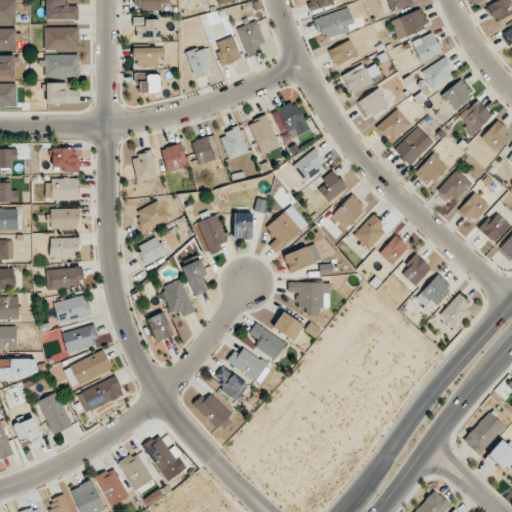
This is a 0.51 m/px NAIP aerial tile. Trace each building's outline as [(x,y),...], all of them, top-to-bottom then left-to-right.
[(16,0),(0,0),(0,21),(16,22),(16,0)] [(78,20),(78,6),(67,6),(66,0),(45,0),(45,19),(78,20)] [(160,0),(133,0),(133,8),(160,9),(160,0)] [(332,0),(312,0),(307,1),(309,10),(334,5),(332,0)] [(387,0),(390,11),(415,4),(413,0),(387,0)] [(511,0),(497,0),(487,5),(494,22),(511,14),(511,0)] [(354,31),(350,9),(313,17),(316,32),(322,31),(323,37),(354,31)] [(397,38),(428,26),(421,9),(390,21),(397,38)] [(135,39),(160,38),(160,18),(135,18),(135,39)] [(263,42),(258,22),(238,27),(245,56),(260,52),(258,43),(263,42)] [(78,27),(44,27),(44,50),(78,50),(78,27)] [(16,28),(0,28),(0,50),(16,50),(16,28)] [(420,38),(422,44),(414,47),(420,61),(441,53),(433,32),(420,38)] [(241,59),(233,36),(216,42),(219,51),(216,52),(221,66),(241,59)] [(335,65),(358,55),(351,39),(328,50),(335,65)] [(213,68),(205,46),(185,53),(194,76),(213,68)] [(164,47),(133,48),(133,57),(137,57),(137,66),(158,66),(158,58),(164,57),(164,47)] [(78,54),(43,55),(43,77),(79,77),(78,54)] [(0,75),(16,76),(16,56),(0,56),(0,75)] [(454,77),(445,58),(421,70),(430,89),(454,77)] [(350,93),(374,84),(371,77),(380,74),(376,64),(364,68),(363,65),(342,73),(350,93)] [(160,73),(135,73),(135,85),(139,85),(139,92),(159,93),(160,73)] [(454,110),(473,93),(460,78),(441,95),(454,110)] [(46,103),(79,103),(79,89),(67,89),(67,83),(47,82),(46,103)] [(16,83),(0,83),(0,106),(17,106),(16,83)] [(367,118),(389,106),(379,88),(357,101),(367,118)] [(459,116),(466,124),(464,127),(471,135),(492,116),(477,99),(459,116)] [(277,109),(291,139),(309,130),(295,100),(277,109)] [(389,142),(411,125),(398,108),(376,126),(389,142)] [(261,154),(280,146),(266,115),(248,123),(261,154)] [(510,132),(497,120),(480,138),(494,150),(510,132)] [(393,149),(408,165),(433,143),(418,126),(393,149)] [(229,160),(249,152),(238,127),(219,135),(229,160)] [(212,136),(192,140),(197,164),(217,160),(212,136)] [(167,172),(189,166),(182,143),(161,149),(167,172)] [(52,148),(52,167),(63,166),(63,172),(77,172),(77,147),(52,148)] [(0,172),(1,173),(1,168),(10,168),(11,160),(17,160),(17,149),(0,148),(0,172)] [(292,165),(305,182),(326,167),(313,150),(292,165)] [(157,179),(154,152),(132,154),(135,181),(157,179)] [(427,186),(447,167),(434,153),(414,172),(427,186)] [(470,182),(456,169),(435,192),(449,205),(470,182)] [(328,202),(346,188),(333,170),(321,179),(325,183),(318,188),(328,202)] [(18,190),(11,191),(11,179),(0,179),(0,201),(18,201),(18,190)] [(45,200),(77,201),(78,179),(46,179),(45,200)] [(488,205),(474,192),(458,209),(472,222),(488,205)] [(366,209),(352,194),(333,212),(347,227),(366,209)] [(171,218),(161,200),(133,214),(142,233),(171,218)] [(0,230),(17,230),(17,209),(0,208),(0,230)] [(50,208),(50,227),(79,227),(79,209),(50,208)] [(274,252),(302,231),(287,211),(265,226),(275,239),(268,244),(274,252)] [(493,242),(510,225),(495,211),(478,229),(493,242)] [(252,238),(253,214),(234,213),(233,238),(252,238)] [(227,241),(216,214),(197,222),(210,255),(222,250),(220,244),(227,241)] [(368,249),(387,229),(371,215),(353,235),(368,249)] [(392,264),(408,247),(395,235),(379,252),(392,264)] [(159,237),(137,245),(144,263),(166,255),(159,237)] [(77,238),(50,238),(50,259),(78,258),(77,238)] [(8,239),(0,239),(0,260),(8,260),(8,239)] [(320,262),(315,244),(284,254),(289,271),(320,262)] [(415,285),(431,268),(415,253),(399,269),(415,285)] [(208,291),(203,277),(207,276),(202,259),(182,266),(193,296),(208,291)] [(332,274),(332,264),(320,264),(320,274),(332,274)] [(46,269),(47,289),(83,288),(82,267),(46,269)] [(0,268),(0,288),(15,289),(14,268),(0,268)] [(414,299),(429,312),(452,287),(438,274),(414,299)] [(180,309),(183,317),(195,311),(180,279),(161,288),(172,313),(180,309)] [(306,315),(319,315),(319,308),(329,308),(330,283),(288,282),(287,292),(297,292),(297,307),(306,308),(306,315)] [(91,314),(85,294),(53,304),(59,324),(91,314)] [(472,311),(458,295),(438,314),(453,329),(472,311)] [(0,296),(0,319),(19,319),(18,296),(0,296)] [(156,342),(174,334),(163,312),(146,320),(156,342)] [(294,340),(303,323),(282,312),(273,328),(294,340)] [(248,333),(259,341),(255,346),(274,360),(286,344),(256,322),(248,333)] [(61,334),(68,353),(100,342),(94,323),(61,334)] [(0,348),(16,348),(16,326),(0,326),(0,348)] [(260,384),(271,367),(238,345),(227,361),(260,384)] [(112,369),(103,350),(63,369),(72,388),(112,369)] [(0,379),(31,379),(31,359),(0,359),(0,379)] [(235,402),(248,386),(232,372),(219,388),(235,402)] [(124,396),(115,376),(77,393),(85,413),(124,396)] [(72,425),(56,392),(37,402),(53,435),(72,425)] [(231,414),(208,392),(194,406),(217,429),(231,414)] [(462,438),(476,453),(504,427),(490,412),(462,438)] [(14,424),(22,447),(41,440),(33,417),(14,424)] [(0,458),(13,454),(0,420),(0,458)] [(143,446),(162,472),(168,468),(172,474),(177,470),(174,466),(186,458),(176,444),(169,450),(158,435),(143,446)] [(504,471),(511,462),(511,447),(510,448),(501,439),(484,458),(495,468),(497,465),(504,471)] [(135,452),(118,463),(136,490),(153,479),(135,452)] [(108,506),(127,498),(116,468),(97,475),(108,506)] [(70,490),(80,511),(98,511),(104,509),(91,480),(70,490)] [(443,511),(450,505),(435,490),(413,511),(443,511)] [(48,511),(71,511),(64,494),(49,500),(52,508),(48,509),(48,511)]
